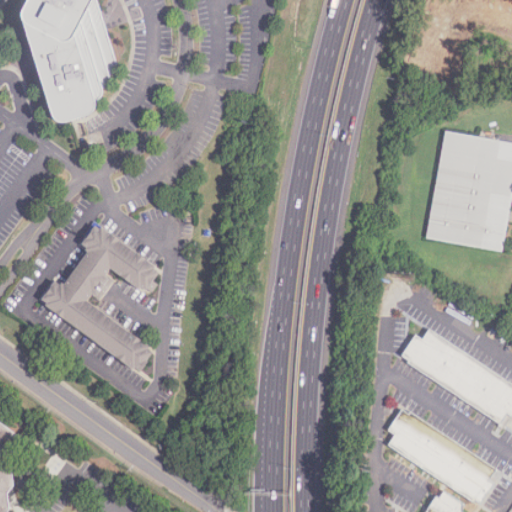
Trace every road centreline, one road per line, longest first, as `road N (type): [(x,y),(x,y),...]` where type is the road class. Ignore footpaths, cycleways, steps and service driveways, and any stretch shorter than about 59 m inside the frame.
road 1 (motorway): [(306,511),(324,253),(377,0)]
road 2 (motorway): [(343,0),(305,159),(288,284)]
road 3 (tertiary): [(0,348),(217,511)]
road 4 (motorway): [(288,284),(272,495)]
